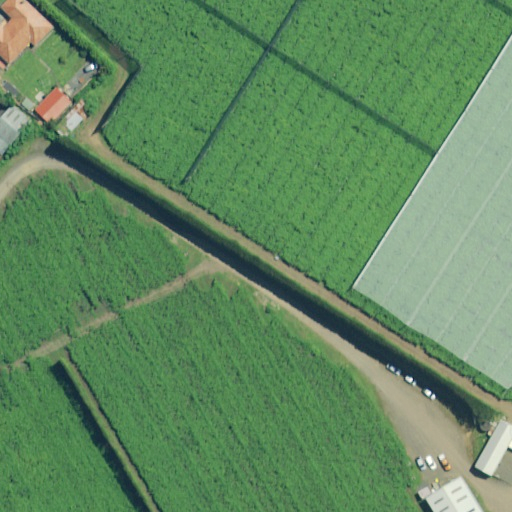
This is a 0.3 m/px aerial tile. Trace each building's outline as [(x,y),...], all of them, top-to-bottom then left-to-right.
[(54,28),(24,0),(9,0),(2,8),(13,19),(4,28),(0,24),(0,67),(4,71),(31,42),(36,46),(54,28)] [(72,102),(58,88),(36,111),(50,125),(72,102)] [(90,113),(80,104),(55,131),(66,140),(90,113)] [(32,121),(13,106),(0,121),(0,153),(2,156),(32,121)] [(500,426),(495,423),(487,436),(492,439),(477,467),(493,476),(511,441),(511,425),(503,421),(500,426)] [(483,511),(463,478),(428,499),(435,511),(483,511)]
